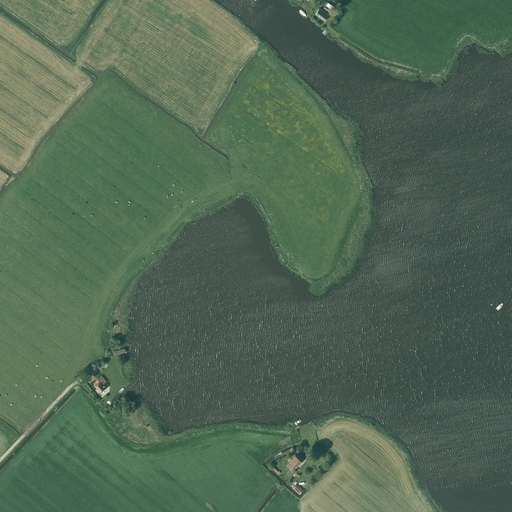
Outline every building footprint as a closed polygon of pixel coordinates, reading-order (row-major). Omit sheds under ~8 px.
[(315,14),(324,21),(329,15),(319,8),(315,14)] [(94,384),(101,392),(107,387),(103,383),(106,381),(101,376),(97,379),(99,381),(94,384)] [(288,472),(287,473),(291,476),(296,470),(293,468),(294,466),(295,467),(301,460),(295,454),(289,461),(291,463),(287,467),(290,470),(288,472)] [(280,473),(271,464),(270,466),(278,475),(280,473)] [(300,487),(296,484),(292,488),(296,492),(299,494),(302,492),(299,489),(300,487)]
